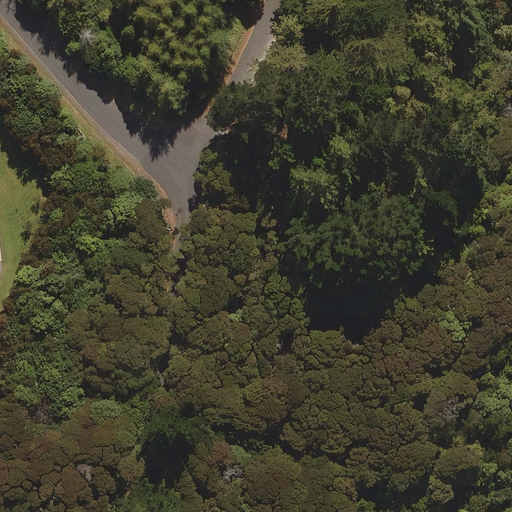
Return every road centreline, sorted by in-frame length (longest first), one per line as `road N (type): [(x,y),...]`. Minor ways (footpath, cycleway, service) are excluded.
road 1 (unclassified): [(162,155),(197,235),(193,312),(145,511)]
road 2 (residential): [(7,0),(126,136),(162,155)]
road 3 (unclassified): [(274,0),(222,114),(195,142),(162,155)]
